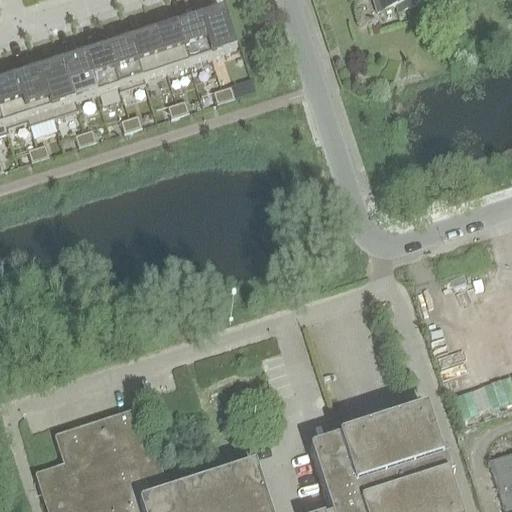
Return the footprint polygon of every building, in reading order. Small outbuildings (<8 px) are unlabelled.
[(376,0),(381,13),(376,15),(376,16),(395,10),(397,17),(425,8),(422,0),(376,0)] [(222,16),(199,23),(211,63),(235,55),(222,16)] [(188,70),(211,63),(199,23),(175,31),(188,70)] [(152,38),(165,78),(188,70),(175,31),(152,38)] [(165,78),(152,38),(129,46),(143,90),(144,90),(142,85),(146,84),(165,78)] [(120,98),(143,90),(129,46),(106,54),(120,98)] [(120,98),(106,54),(82,61),(95,101),(116,94),(118,98),(120,98)] [(95,101),(82,61),(59,69),(75,117),(77,117),(74,108),(95,101)] [(69,119),(75,117),(59,69),(36,76),(52,125),(69,119)] [(52,125),(36,76),(13,84),(28,132),(52,125)] [(28,132),(13,84),(0,87),(0,123),(5,140),(7,139),(6,135),(25,128),(27,133),(28,132)] [(219,92),(223,104),(232,101),(228,89),(219,92)] [(214,107),(223,104),(219,92),(210,95),(214,107)] [(174,106),(178,119),(187,116),(183,104),(174,106)] [(165,109),(169,122),(178,119),(174,106),(165,109)] [(128,121),(132,134),(141,131),(137,118),(128,121)] [(123,136),(132,134),(128,121),(119,124),(123,136)] [(82,136),(86,148),(95,145),(91,133),(82,136)] [(77,151),(86,148),(82,136),(73,139),(77,151)] [(37,151),(41,163),(49,160),(45,148),(37,151)] [(32,166),(41,163),(37,151),(28,154),(32,166)] [(33,480),(44,511),(455,511),(447,485),(453,483),(447,465),(441,467),(424,417),(309,454),(327,511),(265,511),(253,472),(168,500),(140,414),(53,442),(62,471),(33,480)] [(503,511),(511,511),(511,461),(489,468),(503,511)]
